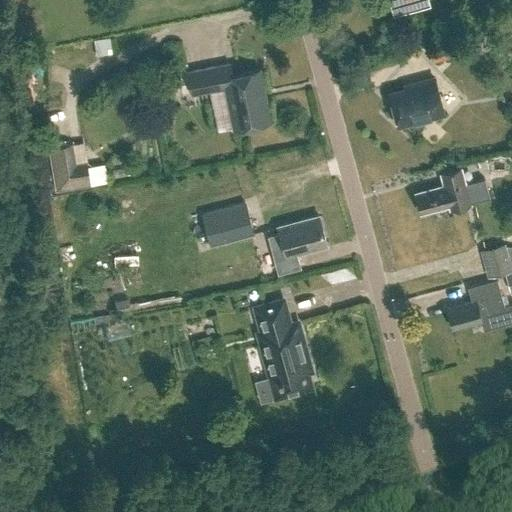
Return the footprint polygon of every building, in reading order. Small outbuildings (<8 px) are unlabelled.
[(390,0),(394,14),(412,9),(409,0),(390,0)] [(435,62),(481,50),(477,36),(431,48),(435,62)] [(229,63),(187,72),(192,95),(226,88),(234,128),(269,120),(258,68),(232,74),(229,63)] [(443,112),(434,78),(419,82),(420,86),(389,94),(398,124),(443,112)] [(50,146),(57,191),(92,185),(88,161),(77,163),(74,142),(50,146)] [(450,208),(470,203),(489,198),(484,179),(465,184),(461,169),(441,174),(444,185),(416,193),(421,212),(449,205),(450,208)] [(253,233),(245,202),(202,214),(211,245),(253,233)] [(300,267),(296,253),(326,245),(319,216),(278,227),(280,233),(268,236),(278,273),(300,267)] [(481,250),(489,277),(511,270),(511,246),(508,248),(506,243),(481,250)] [(471,301),(447,308),(452,328),(480,320),(483,330),(511,322),(511,303),(504,305),(497,279),(468,287),(471,301)] [(277,382),(280,381),(283,394),(310,387),(306,371),(310,370),(306,353),(301,355),(297,340),(302,339),(297,322),(289,325),(282,300),(255,307),(262,332),(258,333),(271,379),(276,378),(277,382)]
